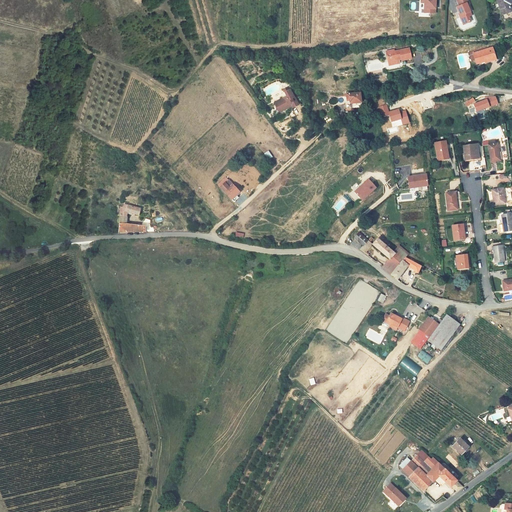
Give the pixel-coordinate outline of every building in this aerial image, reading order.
[(421,0),(420,12),(435,13),(435,0),(421,0)] [(466,0),(456,0),(460,6),(457,8),(461,16),(460,16),(464,25),(471,21),(469,17),(472,15),(467,3),(468,3),(466,0)] [(509,0),(496,0),(501,15),(510,12),(508,3),(510,2),(509,0)] [(484,64),(495,60),(491,48),(472,54),(475,65),(484,62),(484,64)] [(409,49),(394,52),(393,50),(386,51),(388,62),(393,61),(393,63),(398,62),(398,59),(401,58),(401,61),(410,59),(409,49)] [(283,98),(273,104),(275,109),(279,110),(282,108),(283,111),(290,107),(291,110),(298,106),(294,98),(293,99),(289,90),(288,91),(287,89),(282,91),(285,95),(283,98)] [(343,101),(344,109),(361,107),(359,93),(345,94),(346,101),(343,101)] [(496,96),(485,96),(486,99),(473,104),(476,112),(498,104),(496,96)] [(465,104),(467,107),(476,101),(473,98),(465,104)] [(387,104),(378,107),(381,118),(389,116),(391,123),(401,120),(402,125),(410,123),(406,110),(400,112),(399,109),(389,112),(387,104)] [(438,142),(440,159),(451,158),(448,141),(438,142)] [(466,145),(467,159),(480,158),(479,144),(466,145)] [(491,145),(493,162),(503,161),(501,144),(491,145)] [(407,176),(409,189),(428,186),(427,174),(407,176)] [(354,192),(362,201),(377,188),(368,179),(354,192)] [(241,189),(234,181),(226,188),(236,199),(239,196),(236,193),(241,189)] [(494,190),(496,205),(507,204),(505,189),(494,190)] [(446,192),(448,209),(457,209),(455,191),(446,192)] [(140,218),(143,211),(130,207),(128,212),(120,211),(119,224),(126,224),(128,214),(140,218)] [(500,223),(501,231),(511,230),(511,213),(503,215),(504,223),(500,223)] [(452,224),(454,239),(463,238),(462,229),(464,229),(463,223),(452,224)] [(144,232),(144,226),(126,224),(119,224),(118,233),(144,232)] [(377,240),(375,238),(373,240),(364,232),(359,238),(369,245),(365,249),(370,253),(376,245),(374,243),(377,240)] [(388,268),(396,275),(406,262),(396,253),(380,239),(376,245),(395,260),(388,268)] [(494,246),(496,262),(505,260),(503,245),(494,246)] [(406,262),(410,257),(411,255),(401,247),(396,253),(406,262)] [(455,254),(457,268),(467,267),(465,253),(455,254)] [(420,273),(424,266),(410,257),(406,262),(396,275),(402,280),(404,281),(410,284),(411,281),(404,278),(411,267),(420,273)] [(511,279),(503,280),(504,290),(511,289),(511,279)] [(388,316),(385,314),(381,320),(390,324),(389,326),(395,329),(396,327),(404,331),(409,322),(395,314),(394,316),(389,313),(388,316)] [(429,337),(427,340),(440,350),(441,348),(452,334),(455,330),(459,325),(459,324),(446,314),(439,324),(428,316),(419,329),(429,337)] [(426,339),(427,337),(419,331),(410,342),(419,348),(426,339)] [(441,348),(443,350),(453,336),(452,334),(441,348)] [(417,375),(424,365),(408,353),(400,363),(417,375)] [(452,446),(461,455),(468,448),(465,445),(467,443),(464,440),(461,442),(459,439),(452,446)] [(409,461),(416,467),(424,474),(429,469),(420,460),(414,455),(409,461)] [(420,460),(429,469),(436,462),(430,456),(427,458),(424,455),(420,460)] [(431,483),(424,474),(409,461),(401,470),(408,476),(407,478),(422,491),(431,483)] [(424,474),(431,483),(433,481),(440,487),(444,483),(449,487),(450,486),(456,492),(462,488),(436,462),(429,469),(424,474)] [(385,495),(397,506),(404,499),(389,484),(385,489),(388,492),(385,495)] [(511,511),(511,501),(503,501),(502,507),(505,507),(504,511),(511,511)]
